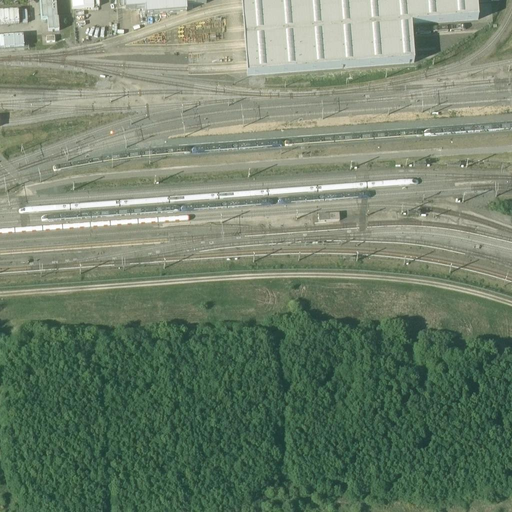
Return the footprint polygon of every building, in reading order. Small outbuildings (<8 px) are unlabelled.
[(60,0),(45,0),(47,24),(62,22),(60,0)] [(93,0),(71,0),(72,10),(94,9),(93,0)] [(124,0),(125,11),(145,9),(145,16),(187,12),(186,6),(206,5),(205,0),(124,0)] [(247,67),(247,77),(414,64),(413,55),(412,46),(411,35),(411,26),(478,21),(477,5),(476,0),(241,0),(242,8),(243,25),(245,47),(246,57),(247,67)] [(18,12),(0,13),(0,25),(19,24),(18,12)] [(62,27),(50,27),(51,43),(62,42),(62,27)] [(23,38),(0,39),(0,50),(23,49),(23,38)] [(318,217),(319,223),(339,221),(338,215),(318,217)]
